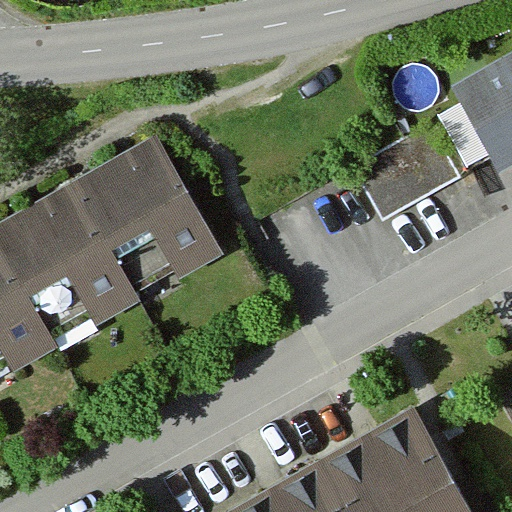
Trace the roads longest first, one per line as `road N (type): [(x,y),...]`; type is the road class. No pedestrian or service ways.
road 1 (residential): [(511,245),(35,511)]
road 2 (unclassified): [(0,59),(204,36),(381,0)]
